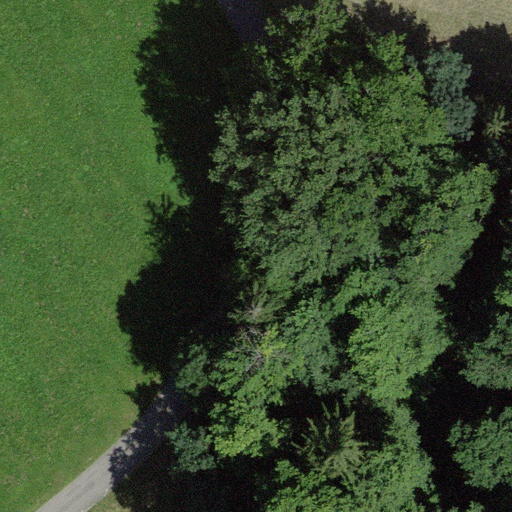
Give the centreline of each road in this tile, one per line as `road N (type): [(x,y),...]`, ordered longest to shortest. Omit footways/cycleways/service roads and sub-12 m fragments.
road 1 (unclassified): [(231,0),(270,79),(277,149),(266,244),(220,354),(105,472),(53,511)]
road 2 (track): [(187,387),(329,409),(468,465),(495,511)]
